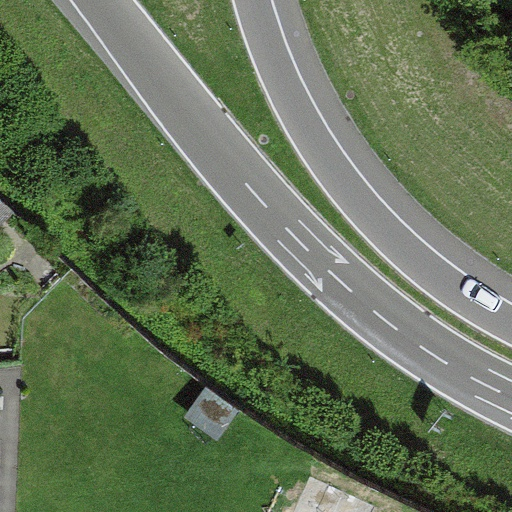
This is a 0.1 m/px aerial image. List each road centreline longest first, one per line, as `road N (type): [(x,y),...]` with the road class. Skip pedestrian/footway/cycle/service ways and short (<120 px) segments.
road 1 (motorway): [(95,0),(249,187),(340,281),(417,344),(511,398)]
road 2 (motorway): [(511,319),(442,272),(367,200),(306,112),(262,0)]
road 3 (unknown): [(50,511),(79,355)]
